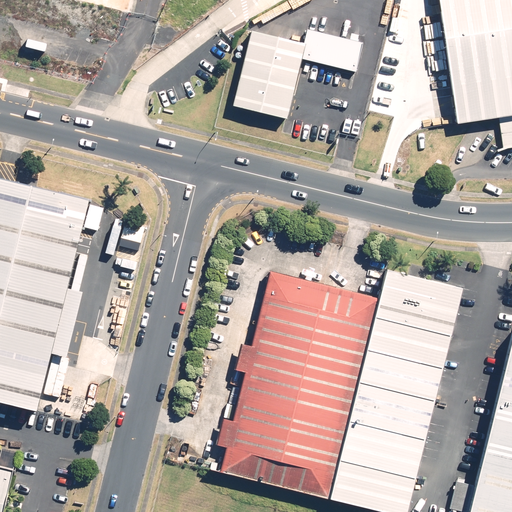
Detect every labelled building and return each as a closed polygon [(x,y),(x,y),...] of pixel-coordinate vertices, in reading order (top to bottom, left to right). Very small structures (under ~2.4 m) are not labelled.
[(0,0),(0,13),(122,43),(127,24),(142,28),(148,0),(0,0)] [(511,0),(439,0),(454,123),(511,115),(511,0)] [(304,46),(248,32),(230,106),(285,120),(300,59),(355,72),(362,43),(308,29),(304,46)] [(431,114),(433,125),(453,122),(452,111),(431,114)] [(91,199),(0,176),(0,399),(40,409),(91,199)] [(324,496),(385,511),(403,511),(461,288),(382,268),(374,298),(324,496)] [(216,469),(324,496),(374,298),(266,271),(216,469)] [(511,511),(511,329),(511,330),(465,511),(511,511)] [(0,511),(4,511),(15,470),(0,466),(0,511)]
